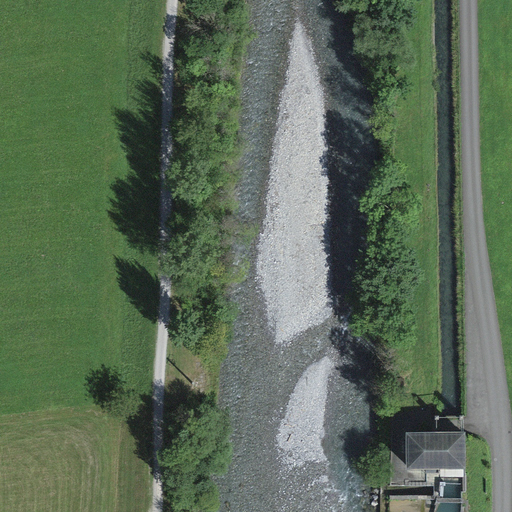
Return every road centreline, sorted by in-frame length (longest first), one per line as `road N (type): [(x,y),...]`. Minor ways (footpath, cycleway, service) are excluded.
road 1 (unclassified): [(468,0),(471,194),(504,511)]
road 2 (track): [(158,511),(173,0)]
